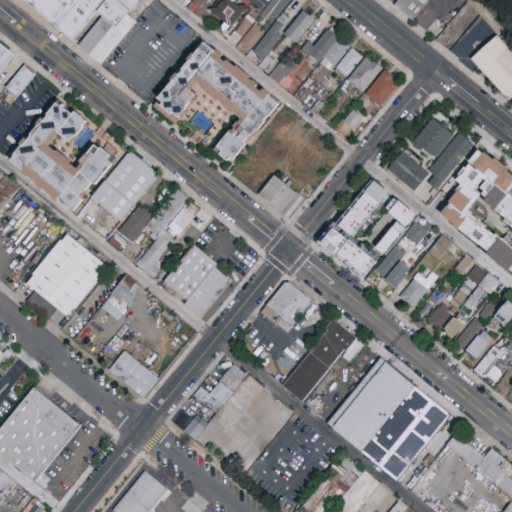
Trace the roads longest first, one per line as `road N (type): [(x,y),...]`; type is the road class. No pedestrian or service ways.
road 1 (secondary): [(0,11),(290,251)]
road 2 (tertiary): [(290,251),(80,511)]
road 3 (residential): [(0,313),(245,511)]
road 4 (secondary): [(290,251),(511,434)]
road 5 (tertiary): [(436,72),(290,251)]
road 6 (tertiary): [(352,0),(511,135)]
